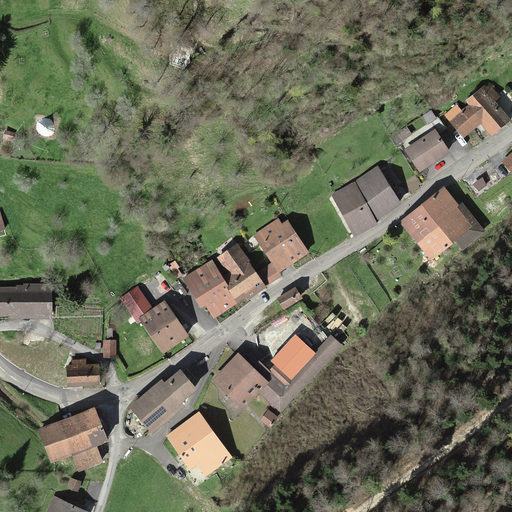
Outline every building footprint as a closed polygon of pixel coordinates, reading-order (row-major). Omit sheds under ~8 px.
[(483,86),(443,116),(460,137),(478,124),(486,134),(505,120),(489,100),(492,98),(483,86)] [(431,131),(405,149),(420,171),(446,153),(431,131)] [(511,153),(501,163),(511,174),(511,153)] [(354,183),(333,194),(355,231),(376,220),(397,206),(374,169),(354,183)] [(479,180),(473,185),(479,192),(485,187),(479,180)] [(442,191),(402,223),(437,266),(479,232),(458,207),(456,208),(442,191)] [(277,221),(255,235),(274,263),(280,272),(308,253),(287,223),(281,227),(277,221)] [(265,282),(259,273),(240,244),(220,257),(233,276),(226,280),(239,299),(265,282)] [(239,299),(226,280),(212,260),(184,278),(202,306),(206,303),(215,315),(239,299)] [(280,272),(274,263),(259,273),(265,282),(280,272)] [(0,288),(0,315),(52,315),(52,288),(0,288)] [(294,288),(277,298),(284,309),(301,299),(294,288)] [(165,301),(140,318),(165,354),(189,337),(165,301)] [(342,346),(330,336),(283,387),(244,351),(216,382),(244,407),(258,391),(281,412),(342,346)] [(103,341),(103,356),(115,356),(115,341),(103,341)] [(59,343),(20,346),(22,376),(61,373),(59,343)] [(68,367),(68,384),(100,384),(100,366),(86,367),(86,360),(73,360),(73,367),(68,367)] [(131,410),(150,432),(198,389),(181,371),(167,383),(164,380),(131,410)] [(95,409),(39,429),(50,458),(72,450),(80,470),(102,462),(95,442),(106,438),(95,409)] [(268,411),(262,420),(272,426),(278,417),(268,411)] [(230,457),(197,414),(168,436),(191,467),(197,462),(207,475),(230,457)] [(70,479),(68,487),(78,490),(80,482),(70,479)] [(85,511),(54,497),(47,511),(85,511)]
